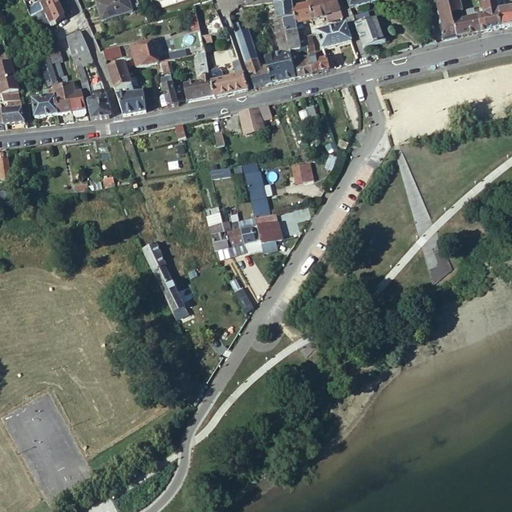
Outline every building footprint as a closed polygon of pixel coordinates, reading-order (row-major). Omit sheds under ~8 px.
[(46,1),(45,0),(43,0),(39,2),(52,31),(55,26),(56,25),(50,11),(46,1)] [(48,0),(46,1),(50,11),(56,25),(65,17),(58,1),(61,0),(48,0)] [(103,0),(96,2),(102,21),(133,12),(128,0),(103,0)] [(283,0),(273,2),(276,19),(281,19),(294,16),(292,7),(294,7),(292,0),(283,0)] [(298,0),(292,0),(294,7),(292,7),(294,16),(296,24),(301,23),(303,22),(311,20),(308,3),(299,5),(298,0)] [(322,0),(321,0),(308,0),(309,3),(308,3),(311,20),(313,20),(319,17),(326,16),(322,0)] [(321,0),(322,0),(326,16),(329,21),(336,19),(337,20),(343,18),(341,12),(336,0),(321,0)] [(347,0),(351,9),(377,0),(347,0)] [(446,0),(434,3),(444,41),(456,38),(452,22),(465,19),(463,12),(460,0),(446,0)] [(477,15),(477,16),(479,33),(487,31),(496,29),(500,29),(499,15),(498,10),(497,7),(491,8),(489,0),(481,0),(485,13),(477,15)] [(489,0),(491,8),(497,7),(496,0),(489,0)] [(35,24),(45,45),(52,31),(39,2),(27,7),(35,24)] [(508,27),(511,26),(511,9),(511,8),(498,10),(499,15),(500,29),(508,27)] [(198,22),(195,12),(187,14),(191,27),(198,25),(198,22)] [(367,12),(353,16),(356,24),(370,20),(367,12)] [(285,34),(297,31),(296,24),(294,16),(281,19),(285,34)] [(452,22),(456,38),(467,35),(476,34),(479,33),(477,16),(471,18),(465,19),(452,22)] [(224,32),(221,27),(212,30),(210,19),(198,22),(198,25),(200,30),(201,39),(210,37),(220,33),(224,32)] [(276,56),(282,83),(296,79),(289,52),(285,34),(281,19),(276,19),(272,21),(280,55),(276,56)] [(356,24),(364,48),(383,43),(376,19),(370,20),(356,24)] [(352,42),(346,26),(316,34),(322,51),(352,42)] [(246,29),(235,33),(243,56),(244,58),(254,55),(246,29)] [(89,53),(80,31),(67,38),(72,58),(81,55),(89,53)] [(224,32),(220,33),(224,44),(232,43),(231,42),(227,31),(224,32)] [(306,48),(304,37),(298,38),(297,31),(285,34),(289,52),(295,51),(303,49),(306,48)] [(314,53),(310,35),(304,37),(306,48),(307,51),(308,57),(309,62),(312,75),(329,70),(326,63),(322,51),(314,53)] [(210,37),(201,39),(204,49),(212,48),(210,37)] [(55,41),(45,45),(49,58),(60,54),(55,41)] [(130,47),(134,62),(136,69),(157,63),(151,42),(130,47)] [(49,58),(45,45),(35,49),(38,58),(41,67),(45,80),(49,89),(42,91),(43,99),(32,101),(35,119),(58,115),(54,97),(61,96),(59,87),(52,65),(49,58)] [(103,50),(105,61),(119,57),(117,47),(103,50)] [(296,79),(312,75),(309,62),(298,65),(297,61),(295,51),(289,52),(296,79)] [(11,61),(8,53),(1,56),(4,63),(11,61)] [(93,62),(89,53),(81,55),(89,76),(93,62)] [(60,54),(49,58),(52,65),(62,62),(60,54)] [(170,62),(187,61),(187,54),(170,54),(170,62)] [(89,76),(81,55),(72,58),(83,78),(86,96),(93,94),(92,91),(86,77),(89,76)] [(254,55),(244,58),(255,90),(265,87),(258,66),(257,63),(254,55)] [(258,66),(265,87),(282,83),(276,56),(273,57),(264,59),(266,66),(262,67),(261,65),(258,66)] [(211,87),(209,77),(209,76),(206,60),(193,61),(198,84),(183,87),(186,104),(213,97),(211,87)] [(249,90),(244,75),(243,73),(239,60),(233,61),(238,77),(224,80),(212,83),(210,75),(209,76),(209,77),(211,87),(213,97),(214,98),(249,90)] [(7,103),(20,101),(12,63),(11,61),(4,63),(0,64),(0,93),(2,103),(7,103)] [(166,62),(161,62),(163,72),(164,75),(169,73),(166,62)] [(124,63),(107,69),(111,80),(128,75),(124,64),(124,63)] [(212,83),(224,80),(222,73),(220,70),(217,69),(214,69),(211,72),(210,75),(212,83)] [(132,87),(128,75),(111,80),(114,91),(132,87)] [(167,108),(178,106),(171,79),(161,82),(167,108)] [(102,98),(106,97),(102,85),(101,80),(96,82),(102,98)] [(67,86),(72,112),(72,117),(76,119),(83,117),(86,115),(86,110),(82,92),(75,93),(74,85),(67,86)] [(54,97),(58,115),(72,112),(67,86),(59,87),(61,96),(54,97)] [(143,86),(132,89),(136,101),(145,99),(143,86)] [(132,89),(132,87),(114,91),(123,117),(136,114),(146,112),(145,99),(136,101),(132,89)] [(94,99),(87,101),(91,120),(109,119),(112,114),(106,97),(102,98),(98,98),(95,99),(94,99)] [(4,127),(25,124),(20,101),(7,103),(8,111),(2,112),(4,127)] [(258,109),(262,121),(270,118),(266,106),(258,108),(258,109)] [(306,108),(311,120),(317,118),(313,106),(306,108)] [(240,114),(247,134),(265,129),(262,121),(258,109),(240,114)] [(182,125),(173,127),(177,141),(186,139),(182,125)] [(214,132),(218,143),(223,141),(220,130),(214,132)] [(330,156),(327,169),(333,171),(336,158),(330,156)] [(8,161),(0,162),(0,172),(2,180),(11,179),(8,161)] [(314,164),(316,181),(326,179),(323,163),(314,164)] [(309,182),(316,181),(314,164),(307,165),(309,182)] [(254,165),(244,166),(255,220),(255,222),(269,218),(259,173),(255,174),(254,165)] [(242,166),(234,168),(235,175),(243,173),(242,166)] [(70,193),(88,190),(87,183),(69,186),(70,193)] [(27,200),(39,199),(37,191),(26,193),(27,200)] [(14,203),(13,192),(4,193),(6,204),(14,203)] [(269,218),(255,222),(256,224),(260,245),(286,239),(281,214),(269,218)] [(222,221),(208,224),(209,231),(214,230),(216,238),(219,237),(216,226),(223,224),(222,221)] [(228,250),(232,255),(248,251),(245,245),(242,228),(241,223),(230,225),(229,223),(223,224),(223,227),(228,250)] [(215,252),(215,253),(228,250),(223,227),(223,224),(216,226),(219,237),(216,238),(214,230),(209,231),(211,239),(215,252)] [(245,245),(248,251),(261,248),(260,245),(256,224),(242,228),(245,245)] [(150,232),(137,238),(173,315),(184,309),(164,267),(165,266),(160,255),(161,255),(150,232)] [(211,239),(201,242),(202,246),(204,253),(205,255),(215,253),(215,252),(211,239)] [(192,255),(204,253),(202,246),(192,249),(192,255)] [(215,253),(218,258),(232,255),(228,250),(215,253)] [(230,282),(237,295),(241,292),(235,279),(230,282)] [(241,292),(237,295),(244,311),(253,307),(245,291),(241,292)]
